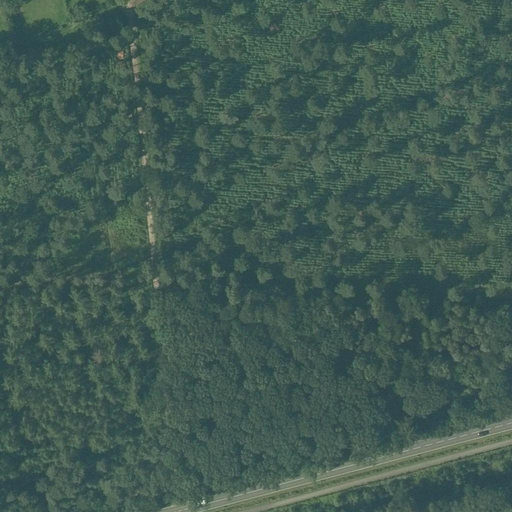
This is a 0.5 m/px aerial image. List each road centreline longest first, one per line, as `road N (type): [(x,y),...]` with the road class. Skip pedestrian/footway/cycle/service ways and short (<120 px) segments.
road 1 (unclassified): [(178,510),(127,0)]
road 2 (secondary): [(511,422),(178,510)]
